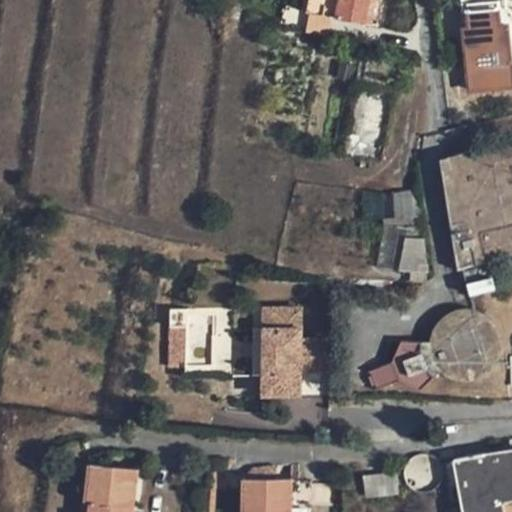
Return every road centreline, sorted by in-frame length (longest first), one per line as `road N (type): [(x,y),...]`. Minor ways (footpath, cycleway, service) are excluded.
road 1 (residential): [(511,430),(344,452),(96,431)]
road 2 (residential): [(511,410),(330,417)]
road 3 (residential): [(420,0),(440,126)]
